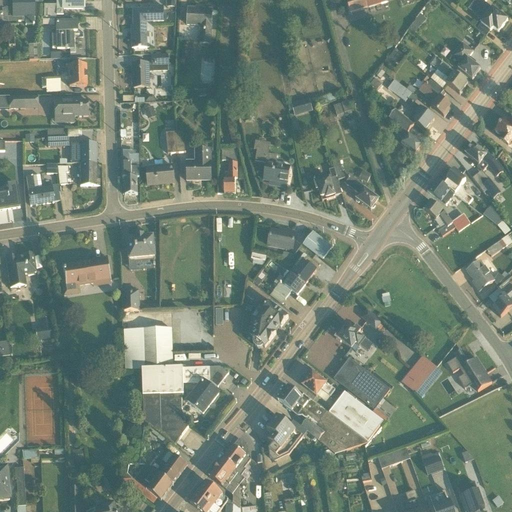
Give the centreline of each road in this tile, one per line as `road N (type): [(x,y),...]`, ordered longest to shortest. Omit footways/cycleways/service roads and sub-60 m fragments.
road 1 (secondary): [(168,511),(372,246)]
road 2 (residential): [(114,218),(230,205),(312,219),(372,246)]
road 3 (residential): [(114,218),(107,0)]
road 4 (secondary): [(389,223),(511,60)]
road 5 (residential): [(389,223),(420,246),(502,354)]
